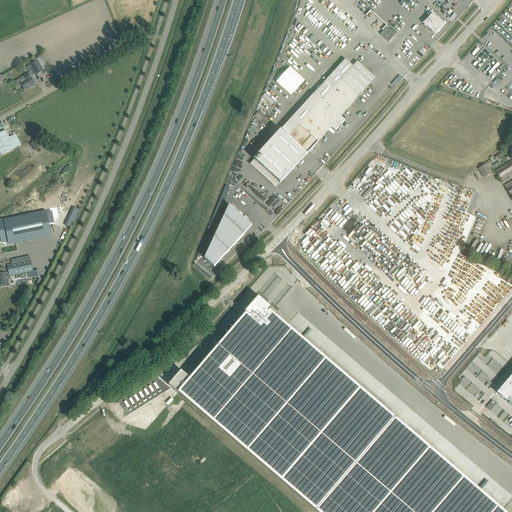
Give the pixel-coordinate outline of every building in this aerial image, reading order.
[(425,24),(424,26),(426,27),(427,26),(428,27),(428,28),(430,29),(432,31),(436,34),(438,32),(439,33),(441,31),(439,30),(444,24),(441,21),(439,20),(437,18),(436,16),(433,14),(424,23),(425,24)] [(477,50),(481,47),(478,44),(471,52),(473,53),(476,50),(477,50)] [(43,71),(41,66),(37,61),(29,65),(33,71),(36,75),(43,71)] [(314,93),(254,160),(280,183),(292,170),(294,171),(296,169),(295,167),(331,127),(335,131),(339,127),(341,125),(345,121),(341,117),(359,97),(372,83),(353,66),(322,100),(314,93)] [(32,80),(31,78),(28,74),(27,74),(24,77),(18,80),(20,83),(22,86),(25,91),(25,90),(30,86),(31,87),(35,84),(32,80)] [(264,93),(261,96),(271,105),(274,102),(264,93)] [(16,134),(13,136),(9,138),(6,131),(0,133),(0,152),(2,156),(21,145),(17,137),(16,134)] [(511,160),(495,171),(500,179),(511,172),(511,160)] [(478,169),(484,178),(493,173),(487,164),(478,169)] [(77,197),(83,200),(87,191),(81,188),(77,197)] [(243,218),(229,205),(205,259),(214,267),(244,234),(252,226),(250,225),(250,224),(247,221),(249,219),(245,216),(243,218)] [(5,219),(0,219),(0,230),(1,237),(8,236),(9,241),(10,245),(51,236),(48,224),(46,212),(5,221),(5,219)] [(29,256),(41,254),(39,243),(0,251),(0,262),(11,260),(12,264),(7,265),(9,272),(0,273),(0,287),(6,286),(9,286),(9,285),(8,280),(9,279),(10,279),(9,276),(32,271),(33,271),(30,261),(29,256)] [(181,371),(169,385),(316,511),(505,511),(294,331),(270,311),(272,308),(258,297),(245,313),(246,313),(190,378),(181,371)] [(218,301),(209,311),(211,314),(221,304),(218,301)] [(511,374),(499,390),(509,398),(511,400),(511,374)] [(492,400),(486,407),(490,411),(497,404),(492,400)] [(76,474),(62,490),(88,511),(98,511),(108,501),(76,474)] [(26,492),(28,494),(31,491),(30,489),(30,488),(24,481),(7,496),(13,503),(26,492)] [(36,491),(31,496),(33,498),(39,505),(44,501),(36,491)]
